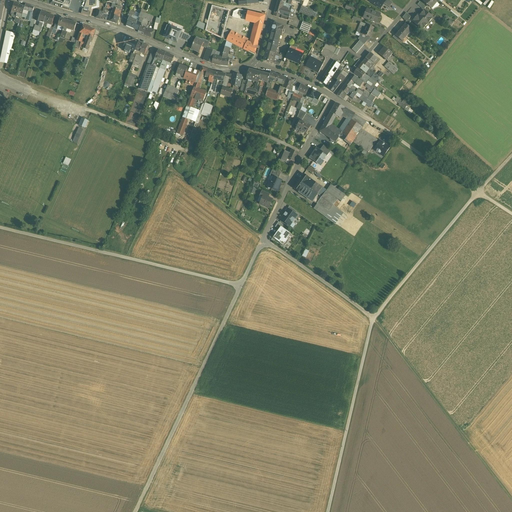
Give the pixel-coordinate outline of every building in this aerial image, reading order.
[(87,0),(85,7),(89,8),(88,11),(83,9),(81,14),(90,16),(92,8),(96,7),(96,0),(87,0)] [(384,1),(383,0),(370,0),(369,1),(380,9),(383,4),(385,1),(384,1)] [(434,0),(433,0),(424,0),(423,2),(433,10),(437,4),(436,3),(437,3),(435,2),(434,0)] [(290,5),(278,1),(274,13),(283,16),(289,17),(289,18),(293,19),(295,14),(294,14),(295,11),(289,9),(290,7),(290,5)] [(21,6),(13,3),(10,12),(19,14),(21,6)] [(347,3),(344,8),(351,11),(353,6),(347,3)] [(117,6),(110,4),(109,4),(108,7),(108,8),(113,10),(113,12),(116,13),(118,10),(116,9),(117,6)] [(19,14),(10,12),(10,13),(10,16),(13,17),(15,18),(14,20),(14,22),(16,23),(18,24),(21,16),(23,7),(21,6),(19,14)] [(229,11),(212,6),(206,27),(205,31),(222,39),(229,11)] [(316,12),(301,6),(299,12),(313,18),(316,12)] [(247,12),(239,9),(233,12),(232,17),(245,21),(247,12)] [(374,13),(367,10),(364,17),(376,23),(380,15),(374,13)] [(433,18),(424,11),(419,16),(428,24),(433,18)] [(47,14),(41,12),(38,22),(40,22),(39,26),(39,27),(42,28),(44,23),(47,14)] [(265,16),(247,12),(245,21),(254,23),(254,22),(256,23),(258,23),(263,24),(265,16)] [(411,17),(406,13),(402,18),(407,22),(409,24),(411,22),(408,20),(411,17)] [(47,14),(44,23),(45,23),(52,25),(54,17),(47,14)] [(132,15),(129,14),(128,15),(126,21),(128,22),(126,26),(134,29),(137,22),(131,19),(132,16),(132,15)] [(119,18),(112,15),(111,19),(110,22),(117,24),(119,18)] [(428,24),(419,16),(418,15),(412,22),(422,30),(428,24)] [(67,20),(60,18),(58,25),(58,26),(64,28),(65,28),(67,20)] [(137,22),(134,29),(138,31),(141,26),(143,21),(140,19),(138,22),(137,22)] [(76,23),(67,20),(65,28),(65,29),(67,29),(74,31),(76,23)] [(311,25),(303,22),(302,22),(303,22),(300,30),(308,34),(308,33),(311,26),(311,25)] [(256,23),(254,27),(250,43),(257,46),(263,24),(258,23),(256,23)] [(282,26),(275,23),(274,26),(273,27),(273,29),(273,30),(272,33),(281,35),(281,36),(282,36),(284,27),(281,26),(282,26)] [(362,24),(361,24),(357,32),(362,34),(366,25),(364,24),(362,23),(362,24)] [(396,36),(395,36),(399,39),(402,42),(412,30),(409,27),(406,24),(405,24),(396,36)] [(91,28),(83,25),(78,36),(82,37),(83,34),(88,36),(91,28)] [(371,26),(366,25),(362,34),(370,38),(374,28),(371,26)] [(181,33),(182,32),(170,27),(168,32),(166,38),(169,40),(173,42),(173,41),(177,43),(178,39),(181,33)] [(147,28),(146,28),(144,34),(143,35),(151,38),(154,31),(147,28)] [(15,35),(6,32),(0,60),(0,62),(7,64),(13,40),(15,35)] [(247,41),(231,32),(226,42),(227,42),(238,47),(243,50),(247,42),(248,42),(247,41)] [(190,36),(181,33),(178,39),(187,43),(190,36)] [(272,33),(271,33),(266,52),(275,54),(281,36),(281,35),(272,33)] [(83,48),(87,50),(92,38),(88,36),(85,44),(83,48)] [(227,42),(217,37),(215,40),(219,42),(218,44),(225,47),(227,42)] [(138,42),(128,38),(125,43),(126,44),(124,48),(128,49),(134,52),(135,51),(138,42)] [(203,42),(195,39),(191,49),(199,53),(202,46),(204,43),(203,42)] [(211,39),(203,60),(211,64),(213,56),(214,56),(216,48),(218,44),(219,42),(215,40),(211,39)] [(148,46),(138,42),(135,51),(145,55),(146,50),(148,50),(149,47),(148,47),(148,46)] [(224,52),(222,56),(226,57),(227,57),(228,55),(230,50),(232,44),(227,42),(224,52)] [(247,42),(243,50),(248,53),(249,51),(255,54),(257,46),(250,43),(248,42),(247,42)] [(337,49),(326,43),(324,48),(334,54),(337,49)] [(296,49),(291,46),(287,56),(286,59),(299,64),(303,55),(295,52),(296,49)] [(392,54),(384,47),(378,54),(387,61),(389,59),(388,58),(392,54)] [(165,54),(158,51),(156,56),(155,59),(162,61),(163,60),(165,54)] [(275,54),(266,52),(263,61),(272,63),(273,60),(275,54)] [(173,57),(165,53),(165,54),(163,60),(165,61),(171,63),(173,57)] [(377,59),(370,53),(364,60),(368,63),(365,66),(368,68),(371,65),(371,66),(372,65),(377,59)] [(214,56),(213,56),(211,64),(220,66),(222,58),(218,57),(214,56)] [(226,57),(222,56),(222,58),(220,66),(228,67),(229,59),(226,59),(226,57)] [(323,64),(310,57),(305,67),(318,73),(323,64)] [(139,60),(135,59),(133,63),(132,66),(139,69),(143,60),(140,58),(139,60)] [(171,63),(165,61),(162,69),(165,70),(167,65),(169,66),(171,63)] [(328,72),(327,74),(332,77),(335,74),(332,72),(335,68),(337,70),(340,65),(334,61),(327,71),(328,72)] [(394,66),(388,61),(384,67),(390,72),(394,66)] [(361,63),(358,67),(366,73),(367,71),(369,69),(362,64),(361,63)] [(159,69),(147,65),(141,79),(138,89),(150,93),(153,85),(159,69)] [(188,68),(179,65),(176,73),(184,77),(188,68)] [(337,70),(335,74),(332,77),(336,80),(340,74),(344,77),(347,74),(342,70),(343,68),(340,66),(337,70)] [(162,69),(160,68),(159,69),(153,85),(159,88),(165,70),(162,69)] [(199,72),(188,68),(184,79),(186,80),(185,84),(194,87),(199,72)] [(201,68),(199,72),(200,72),(193,89),(197,90),(202,76),(205,69),(201,68)] [(215,72),(205,69),(202,76),(210,79),(209,82),(212,83),(213,80),(215,72)] [(261,73),(249,69),(247,78),(250,79),(258,82),(259,80),(261,73)] [(364,74),(358,69),(354,73),(361,78),(362,77),(364,74)] [(226,74),(215,72),(213,80),(218,81),(221,81),(224,82),(226,74)] [(270,75),(261,73),(259,80),(267,83),(270,75)] [(286,78),(270,73),(270,75),(267,83),(271,84),(272,81),(280,84),(283,84),(286,78)] [(327,74),(326,73),(320,82),(326,86),(327,85),(331,80),(332,77),(327,74)] [(136,76),(129,74),(125,83),(132,86),(136,76)] [(242,75),(234,74),(233,79),(232,85),(240,86),(242,75)] [(344,77),(340,74),(336,80),(337,81),(341,84),(345,78),(344,77)] [(353,75),(345,85),(354,91),(354,92),(356,89),(352,86),(354,82),(355,83),(358,79),(353,75)] [(295,82),(287,78),(283,88),(290,91),(290,90),(291,91),(292,88),(291,88),(293,84),(294,84),(295,82)] [(363,82),(358,79),(355,83),(357,85),(357,86),(360,88),(363,82)] [(218,81),(213,80),(212,83),(209,91),(215,93),(217,81),(218,81)] [(332,81),(328,87),(327,88),(333,93),(341,84),(337,81),(336,84),(333,82),(332,81)] [(309,88),(301,85),(298,92),(300,93),(303,94),(306,95),(309,88)] [(345,85),(341,90),(346,94),(348,92),(352,94),(354,91),(345,85)] [(179,92),(167,87),(163,97),(175,101),(179,92)] [(232,91),(222,88),(220,95),(230,98),(232,91)] [(197,90),(193,89),(191,96),(195,98),(196,98),(203,101),(206,93),(197,90)] [(316,92),(310,89),(307,96),(310,98),(308,101),(312,103),(314,98),(316,92)] [(381,94),(374,89),(371,94),(378,98),(381,94)] [(276,93),(268,90),(265,97),(277,101),(280,93),(276,92),(276,93)] [(346,94),(341,90),(337,96),(343,100),(346,94)] [(352,94),(350,97),(354,100),(355,98),(354,98),(356,95),(357,96),(358,94),(354,92),(354,91),(352,94)] [(370,95),(364,91),(364,92),(361,96),(367,100),(370,95)] [(299,95),(294,93),(293,96),(291,99),(299,102),(300,103),(302,97),(302,96),(299,95)] [(195,98),(191,96),(187,106),(191,108),(196,98),(195,98)] [(361,96),(359,98),(358,99),(366,104),(368,101),(367,100),(361,96)] [(295,107),(292,106),(293,103),(289,102),(286,112),(288,113),(289,111),(293,112),(295,107)] [(204,103),(202,105),(201,107),(199,111),(195,122),(198,123),(200,117),(201,114),(209,117),(213,107),(204,103)] [(344,108),(335,103),(330,113),(336,116),(339,118),(340,116),(344,108)] [(191,108),(187,106),(183,117),(187,119),(191,108)] [(199,111),(191,108),(187,119),(195,122),(199,111)] [(355,115),(344,108),(340,116),(346,119),(347,118),(350,120),(351,120),(355,115)] [(306,113),(300,110),(297,118),(300,121),(300,120),(302,121),(306,113)] [(336,116),(330,113),(322,127),(327,129),(330,125),(336,116)] [(366,122),(355,115),(351,120),(362,128),(366,122)] [(174,141),(179,143),(182,136),(183,136),(188,121),(187,119),(183,117),(174,141)] [(82,118),(79,126),(85,128),(88,121),(82,118)] [(346,119),(339,131),(342,133),(350,120),(347,118),(346,119)] [(302,121),(300,120),(300,121),(296,128),(306,134),(311,127),(302,121)] [(351,120),(350,120),(342,133),(338,138),(339,138),(350,145),(352,142),(360,130),(362,128),(351,120)] [(327,129),(322,127),(320,131),(336,142),(339,138),(338,138),(342,133),(339,131),(330,125),(327,129)] [(73,142),(77,143),(83,130),(79,128),(73,142)] [(360,130),(352,142),(368,153),(371,149),(377,141),(360,130)] [(379,143),(374,150),(376,152),(379,155),(379,154),(380,154),(381,152),(384,155),(387,152),(389,149),(388,149),(389,148),(380,141),(379,143)] [(323,146),(320,151),(324,154),(324,155),(327,157),(331,152),(323,146)] [(316,148),(309,159),(321,167),(324,162),(320,160),(324,155),(324,154),(320,151),(316,148)] [(290,153),(283,150),(279,160),(286,163),(287,160),(294,162),(298,153),(291,150),(290,153)] [(273,169),(270,176),(273,177),(278,179),(281,173),(273,169)] [(304,174),(299,181),(304,185),(309,178),(304,174)] [(271,182),(270,182),(269,184),(266,184),(268,189),(270,189),(278,192),(279,189),(278,188),(281,181),(278,179),(273,177),(271,182)] [(322,188),(309,178),(304,185),(317,195),(318,195),(322,188)] [(304,185),(299,181),(294,188),(299,192),(304,185)] [(317,195),(304,185),(299,192),(313,202),(313,201),(313,200),(317,195)] [(322,197),(322,198),(321,198),(336,208),(345,196),(331,185),(322,197)] [(317,195),(313,200),(313,201),(313,202),(317,204),(317,203),(321,198),(322,198),(322,197),(318,195),(317,195)] [(268,198),(263,196),(262,198),(260,204),(269,208),(272,200),(268,198)] [(336,208),(321,198),(317,203),(317,204),(314,209),(335,224),(343,213),(336,208)] [(295,214),(288,209),(286,212),(287,213),(286,213),(285,213),(284,215),(284,216),(284,217),(283,216),(280,220),(289,226),(291,222),(293,223),(295,220),(294,219),(297,216),(295,214)] [(279,222),(275,227),(279,230),(281,228),(284,230),(286,227),(279,222)] [(285,247),(292,237),(284,230),(281,228),(279,230),(274,238),(280,243),(280,244),(285,247)]
